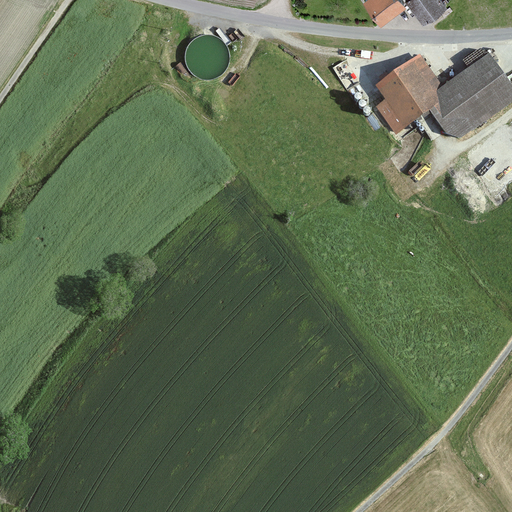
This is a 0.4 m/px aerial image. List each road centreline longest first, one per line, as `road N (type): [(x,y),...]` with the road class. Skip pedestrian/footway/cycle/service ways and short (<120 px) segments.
road 1 (tertiary): [(177,0),(325,29),(511,34)]
road 2 (track): [(511,345),(450,427),(360,511)]
road 3 (track): [(69,0),(0,100)]
